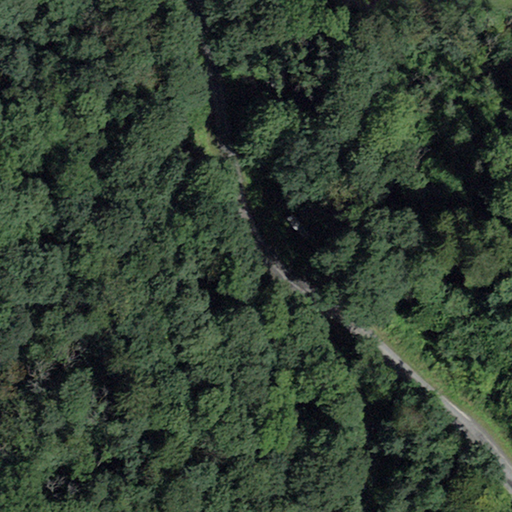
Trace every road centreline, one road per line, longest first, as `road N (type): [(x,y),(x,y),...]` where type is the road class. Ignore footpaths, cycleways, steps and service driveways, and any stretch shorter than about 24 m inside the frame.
road 1 (unclassified): [(511,487),(453,418),(257,245),(191,0)]
road 2 (track): [(359,511),(372,460),(366,410),(315,329),(306,294)]
road 3 (track): [(283,95),(269,182),(275,212),(300,256),(306,294)]
